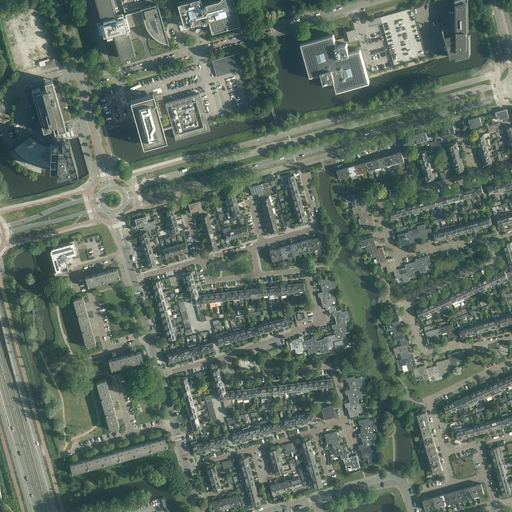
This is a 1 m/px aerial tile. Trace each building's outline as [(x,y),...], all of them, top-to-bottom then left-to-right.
[(168,43),(168,44),(169,44),(157,3),(156,3),(155,0),(95,0),(101,19),(104,18),(105,21),(103,21),(102,21),(102,22),(100,22),(100,23),(99,24),(99,25),(99,26),(99,27),(100,27),(101,27),(103,34),(105,33),(106,34),(107,36),(111,35),(118,58),(120,57),(126,56),(128,55),(134,53),(132,48),(132,47),(130,42),(131,42),(130,42),(129,36),(127,30),(124,31),(123,28),(127,27),(130,26),(144,22),(145,24),(146,26),(147,28),(148,29),(149,31),(150,33),(151,34),(153,36),(155,37),(156,38),(158,39),(160,40),(162,41),(164,42),(166,42),(168,43)] [(240,24),(232,0),(216,0),(203,4),(204,6),(202,6),(200,0),(191,0),(177,4),(183,27),(200,22),(200,21),(204,19),(205,20),(208,20),(211,32),(240,24)] [(468,32),(467,0),(454,0),(455,33),(444,36),(450,57),(467,53),(467,32),(468,32)] [(8,18),(4,18),(16,67),(20,66),(21,71),(42,66),(41,62),(53,59),(39,5),(6,13),(8,18)] [(338,90),(367,81),(358,51),(349,53),(347,43),(359,39),(358,36),(356,36),(354,29),(343,32),(346,43),(336,46),(333,37),(333,36),(332,36),(326,38),(325,38),(325,39),(323,40),(323,39),(322,39),(304,44),(303,44),(303,45),(311,75),(321,72),(321,73),(324,83),(335,80),(338,90)] [(218,64),(218,65),(220,71),(232,68),(230,61),(218,64)] [(45,171),(45,168),(47,168),(49,168),(51,168),(53,168),(55,168),(57,168),(60,167),(61,169),(68,167),(69,171),(77,168),(69,140),(64,141),(63,137),(64,136),(64,135),(63,135),(63,134),(62,134),(60,130),(66,128),(64,122),(71,120),(61,84),(54,86),(52,79),(44,82),(46,88),(40,90),(32,92),(25,94),(35,130),(42,128),(46,127),(47,127),(47,128),(48,129),(49,130),(50,130),(51,130),(51,132),(51,133),(50,133),(50,134),(50,135),(50,136),(50,137),(50,138),(50,139),(51,139),(51,140),(52,141),(52,145),(50,145),(48,145),(46,145),(44,144),(42,144),(40,143),(38,142),(36,141),(35,140),(33,138),(32,137),(30,135),(31,135),(30,135),(29,136),(26,138),(12,149),(12,150),(10,151),(12,153),(13,154),(14,156),(16,158),(17,158),(19,159),(21,161),(22,162),(23,163),(26,164),(27,165),(28,166),(30,167),(32,167),(34,168),(36,169),(38,169),(40,170),(42,170),(45,170),(45,171)] [(157,106),(156,106),(159,116),(168,113),(175,139),(209,130),(199,93),(165,103),(165,104),(164,104),(161,92),(154,94),(155,98),(155,99),(157,106)] [(153,94),(130,100),(143,146),(166,140),(159,116),(156,106),(153,94)] [(506,109),(495,112),(496,118),(497,117),(498,120),(509,117),(506,109)] [(482,125),(480,117),(468,120),(469,125),(470,125),(471,128),(482,125)] [(453,124),(441,127),(442,133),(444,133),(444,135),(455,132),(454,130),(455,129),(458,131),(460,130),(461,128),(462,128),(460,123),(453,125),(453,124)] [(426,132),(414,135),(416,140),(417,140),(418,143),(428,140),(428,138),(434,136),(433,130),(426,132)] [(476,137),(477,142),(485,140),(484,134),(475,136),(476,137)] [(488,139),(485,140),(477,142),(479,148),(487,146),(489,145),(488,139)] [(456,142),(448,144),(446,145),(447,151),(450,150),(458,148),(456,142)] [(489,152),(487,146),(479,148),(480,154),(489,152)] [(460,153),(458,148),(450,150),(452,156),(460,153)] [(418,153),(419,159),(427,156),(426,151),(426,150),(418,153)] [(397,153),(396,154),(398,162),(404,160),(401,152),(397,153)] [(490,157),(489,152),(480,154),(482,160),(490,157)] [(398,162),(396,154),(396,153),(392,154),(391,154),(392,155),(390,156),(393,165),(398,163),(398,162)] [(461,159),(460,153),(452,156),(453,162),(461,159)] [(393,165),(390,156),(390,155),(386,156),(385,156),(386,157),(384,157),(386,165),(387,167),(393,165)] [(429,162),(427,156),(419,159),(421,164),(429,162)] [(386,165),(384,157),(380,158),(378,159),(380,167),(386,165)] [(492,163),(490,157),(482,160),(484,165),(483,165),(483,166),(484,166),(492,163)] [(380,167),(378,159),(378,158),(374,159),(374,160),(372,161),(375,169),(380,167)] [(463,165),(461,159),(453,162),(455,167),(463,165)] [(375,169),(372,161),(372,160),(368,161),(368,162),(366,162),(369,170),(375,169)] [(369,170),(366,162),(366,161),(362,163),(360,164),(363,172),(369,170)] [(431,168),(429,162),(421,164),(423,170),(431,168)] [(363,172),(360,164),(360,163),(356,164),(354,165),(357,174),(363,172)] [(357,174),(354,165),(350,166),(351,167),(349,167),(351,175),(357,174)] [(464,171),(463,165),(455,167),(456,173),(465,171),(464,171)] [(351,175),(349,167),(349,166),(345,168),(343,169),(345,177),(351,175)] [(345,177),(343,169),(343,168),(339,169),(337,170),(339,179),(345,177)] [(432,174),(431,168),(423,170),(424,176),(432,174)] [(434,179),(432,174),(424,176),(426,182),(434,180),(434,179)] [(286,177),(288,183),(295,181),(294,175),(286,177)] [(295,181),(288,183),(285,184),(286,189),(297,186),(295,181)] [(260,184),(249,187),(249,188),(250,187),(251,191),(252,195),(257,193),(258,196),(260,195),(261,198),(268,196),(266,190),(262,191),(260,184)] [(500,191),(498,184),(492,185),(494,193),(495,196),(501,194),(500,191)] [(297,186),(286,189),(288,195),(291,194),(299,192),(297,187),(297,186)] [(226,194),(228,200),(235,198),(234,192),(226,194)] [(299,192),(291,194),(292,200),(300,198),(299,192)] [(460,199),(458,192),(452,193),(454,201),(455,202),(455,203),(460,202),(460,201),(460,199)] [(358,197),(359,197),(358,193),(345,197),(347,203),(351,201),(353,208),(360,206),(358,197)] [(448,203),(446,195),(443,196),(442,195),(440,196),(443,204),(448,203)] [(270,202),(269,196),(261,199),(262,204),(262,205),(270,202)] [(235,198),(228,200),(229,205),(229,206),(237,203),(235,198),(236,198),(235,198)] [(300,198),(292,200),(290,201),(292,207),(294,206),(302,204),(300,198)] [(201,209),(199,201),(188,205),(189,208),(190,208),(191,212),(198,210),(200,216),(207,214),(205,208),(201,209)] [(272,208),(270,202),(262,205),(263,205),(264,210),(272,208)] [(237,203),(229,206),(231,211),(239,209),(237,203)] [(302,204),(294,206),(296,212),(303,210),(304,210),(304,209),(303,209),(302,204)] [(365,204),(360,206),(353,208),(352,208),(354,214),(359,212),(360,219),(368,217),(365,208),(366,207),(365,204)] [(174,215),(173,209),(165,211),(167,217),(174,215)] [(396,217),(394,209),(389,211),(388,211),(391,221),(397,220),(396,217)] [(200,216),(201,222),(209,220),(207,214),(200,216)] [(176,221),(174,215),(167,217),(168,223),(176,221)] [(372,215),(368,217),(360,219),(358,219),(360,225),(365,223),(367,230),(375,228),(375,227),(374,228),(371,219),(373,219),(372,215)] [(503,226),(501,216),(495,218),(498,227),(503,226)] [(509,224),(507,216),(502,218),(501,216),(503,226),(509,224)] [(136,223),(137,224),(138,227),(145,225),(146,231),(153,229),(152,223),(148,224),(145,217),(134,220),(135,220),(136,223)] [(487,227),(484,219),(479,221),(481,228),(487,227)] [(211,225),(209,220),(201,222),(203,228),(211,225)] [(178,226),(176,221),(168,223),(170,229),(178,226)] [(481,228),(479,221),(473,222),(475,230),(481,228)] [(475,230),(473,222),(467,224),(469,232),(475,230)] [(278,231),(277,225),(269,228),(271,233),(270,233),(271,234),(278,231)] [(179,232),(178,226),(170,229),(172,234),(179,232)] [(241,227),(243,235),(248,233),(248,234),(249,233),(247,226),(246,226),(241,227)] [(463,233),(461,226),(455,227),(458,235),(463,233)] [(408,243),(408,244),(415,242),(413,236),(411,230),(405,232),(404,230),(403,227),(396,229),(397,229),(397,232),(398,234),(400,240),(401,246),(408,243)] [(425,227),(411,230),(413,236),(420,234),(421,240),(428,238),(426,233),(428,232),(430,238),(430,237),(433,237),(432,234),(430,228),(427,229),(428,230),(426,231),(425,227)] [(458,235),(455,227),(450,229),(452,237),(458,235)] [(446,238),(444,230),(438,232),(440,240),(446,238)] [(148,237),(146,231),(139,233),(140,239),(148,237)] [(231,238),(229,231),(223,232),(225,240),(226,240),(231,238)] [(440,240),(438,232),(432,234),(433,237),(434,242),(435,242),(435,241),(440,240)] [(150,242),(148,237),(140,239),(142,245),(150,242)] [(216,243),(214,237),(206,239),(208,245),(216,243)] [(312,239),(314,249),(320,248),(317,237),(312,239)] [(373,237),(360,241),(362,247),(367,246),(368,252),(369,252),(375,250),(377,249),(376,245),(374,246),(374,244),(375,244),(373,237)] [(79,253),(75,239),(52,246),(53,247),(52,248),(51,248),(50,249),(50,251),(50,252),(48,252),(55,275),(69,271),(66,261),(68,261),(70,258),(69,256),(79,253)] [(314,249),(312,239),(306,240),(306,241),(309,251),(314,249)] [(309,251),(306,241),(306,240),(301,242),(304,252),(309,251)] [(151,248),(150,242),(142,245),(144,251),(151,248)] [(304,252),(301,242),(295,243),(296,245),(298,254),(304,252)] [(505,251),(511,248),(511,246),(511,242),(502,245),(503,247),(504,247),(505,251)] [(188,251),(186,243),(180,245),(182,252),(188,251)] [(217,249),(216,243),(208,245),(210,251),(217,249)] [(293,255),(290,245),(285,246),(285,247),(288,257),(293,255)] [(288,257),(285,247),(285,246),(280,248),(283,258),(288,257)] [(153,254),(151,248),(144,251),(145,256),(153,254)] [(170,256),(168,248),(162,249),(164,257),(170,256)] [(283,258),(280,248),(274,249),(274,250),(277,260),(283,258)] [(383,248),(382,248),(377,249),(375,250),(369,252),(370,253),(369,253),(370,255),(370,254),(371,258),(371,257),(376,256),(378,263),(380,262),(385,260),(382,251),(383,251),(383,248)] [(277,260),(274,250),(274,249),(269,251),(272,261),(277,260)] [(155,260),(153,254),(145,256),(147,262),(155,260)] [(416,259),(417,263),(419,270),(420,272),(421,272),(421,273),(423,272),(423,271),(426,271),(426,270),(424,266),(431,264),(429,256),(428,256),(429,257),(420,259),(420,258),(416,259)] [(393,258),(385,260),(380,262),(380,263),(380,265),(381,264),(382,268),(382,267),(386,266),(388,272),(394,271),(395,270),(393,261),(394,261),(393,258)] [(156,266),(155,260),(147,262),(149,268),(156,266)] [(419,270),(417,263),(409,265),(408,264),(405,265),(406,267),(409,278),(410,278),(411,278),(411,277),(415,276),(414,276),(413,272),(419,270)] [(409,278),(406,267),(403,268),(403,269),(398,271),(398,269),(395,270),(394,271),(396,279),(403,277),(404,282),(403,282),(404,282),(407,281),(409,281),(410,280),(409,278)] [(117,268),(110,270),(101,273),(104,282),(120,278),(117,268)] [(509,280),(508,278),(507,275),(506,273),(504,270),(504,269),(502,270),(502,271),(498,273),(502,281),(503,283),(509,280)] [(184,274),(186,280),(193,278),(192,272),(192,271),(184,274)] [(502,281),(498,273),(498,272),(496,273),(497,274),(493,275),(496,283),(497,283),(498,285),(503,283),(502,281)] [(104,282),(101,273),(85,277),(88,287),(104,282)] [(496,283),(493,275),(488,278),(492,288),(492,287),(491,285),(496,283)] [(319,281),(323,292),(323,295),(331,292),(330,288),(335,287),(334,282),(334,281),(333,281),(333,279),(328,281),(327,278),(319,281)] [(492,288),(488,278),(482,280),(487,290),(492,288)] [(487,290),(482,280),(481,279),(480,280),(480,281),(477,283),(480,290),(481,293),(487,290)] [(152,283),(153,289),(161,286),(164,286),(162,280),(152,283)] [(480,290),(477,283),(471,285),(475,293),(480,290)] [(475,293),(471,285),(466,288),(469,295),(475,293)] [(163,292),(161,286),(153,289),(155,294),(163,292)] [(469,295),(466,288),(465,287),(463,287),(464,289),(461,290),(465,300),(470,298),(469,295)] [(198,295),(197,289),(189,291),(191,297),(198,295)] [(465,300),(461,290),(455,293),(458,300),(464,298),(465,300)] [(323,292),(319,293),(323,307),(325,307),(331,305),(332,307),(330,301),(335,299),(333,294),(334,294),(332,294),(331,292),(323,295),(323,292)] [(458,300),(455,293),(454,292),(452,293),(453,294),(449,295),(453,303),(454,305),(459,303),(458,300)] [(198,295),(191,297),(193,304),(201,303),(203,303),(202,296),(199,296),(198,295)] [(453,303),(449,295),(444,298),(447,305),(453,303)] [(73,299),(77,315),(87,313),(82,297),(73,299)] [(166,304),(164,298),(157,300),(158,306),(166,304)] [(447,305),(444,298),(439,300),(443,309),(448,307),(447,305)] [(443,309),(439,300),(433,303),(438,313),(443,310),(442,309),(443,309)] [(438,313),(433,303),(428,305),(432,315),(438,313)] [(168,310),(166,304),(158,306),(160,312),(168,310)] [(432,315),(428,305),(422,308),(427,318),(432,315)] [(308,320),(307,314),(306,314),(306,312),(306,311),(305,309),(305,308),(293,312),(294,315),(295,315),(295,317),(297,323),(298,323),(297,322),(300,322),(303,321),(305,320),(306,320),(308,319),(308,320)] [(427,318),(422,308),(417,310),(416,310),(421,320),(427,318)] [(341,310),(336,311),(333,312),(334,315),(337,324),(337,326),(346,324),(344,320),(349,318),(348,313),(347,313),(347,311),(342,312),(341,310)] [(91,328),(87,313),(77,315),(82,331),(91,328)] [(171,321),(169,315),(161,317),(163,323),(171,321)] [(508,324),(506,316),(500,318),(502,326),(508,324)] [(496,328),(493,317),(487,319),(490,329),(496,328)] [(502,326),(500,318),(494,320),(493,317),(496,328),(502,326)] [(286,318),(280,320),(282,327),(288,326),(286,318)] [(490,329),(487,319),(482,321),(484,331),(490,329)] [(276,329),(274,321),(268,323),(270,331),(276,329)] [(393,329),(394,335),(395,335),(402,333),(403,333),(400,324),(399,321),(400,321),(399,321),(386,324),(386,325),(387,327),(388,330),(393,329)] [(484,331),(482,321),(476,322),(479,333),(484,331)] [(479,333),(476,322),(470,324),(473,334),(479,333)] [(350,337),(349,331),(347,326),(348,326),(348,325),(346,326),(346,324),(337,326),(337,324),(333,325),(334,328),(336,334),(334,335),(335,337),(337,337),(337,339),(345,336),(346,338),(347,338),(350,337)] [(473,334),(470,324),(464,326),(465,328),(467,336),(473,334)] [(459,330),(458,327),(455,327),(453,328),(452,325),(438,328),(440,334),(441,334),(447,332),(449,338),(460,335),(459,330)] [(465,328),(464,326),(464,325),(458,327),(459,330),(460,335),(461,338),(462,339),(464,338),(464,337),(467,336),(465,328)] [(174,333),(172,327),(165,329),(166,335),(174,333)] [(248,337),(245,329),(245,327),(239,329),(239,331),(242,339),(248,337)] [(96,344),(91,328),(82,331),(86,347),(96,344)] [(242,339),(239,331),(239,329),(239,328),(233,330),(234,333),(236,340),(242,339)] [(253,335),(251,328),(245,329),(248,337),(253,335)] [(442,340),(441,334),(440,334),(438,328),(425,332),(427,338),(434,336),(436,342),(442,340)] [(230,342),(228,334),(227,331),(221,333),(224,343),(230,342)] [(176,332),(174,333),(166,335),(168,341),(178,338),(176,332)] [(407,332),(403,333),(402,333),(395,335),(394,335),(393,335),(394,336),(393,336),(394,338),(395,341),(400,340),(402,346),(407,345),(410,344),(409,344),(406,335),(408,335),(407,335),(407,332)] [(224,343),(221,333),(215,335),(218,345),(219,345),(224,343)] [(350,349),(347,338),(346,338),(345,336),(337,339),(337,337),(335,337),(334,335),(334,334),(332,335),(328,336),(327,336),(328,338),(329,341),(327,342),(328,347),(335,345),(335,348),(336,351),(341,349),(344,348),(345,351),(345,350),(350,349)] [(302,350),(304,350),(301,341),(304,341),(303,337),(300,338),(289,341),(290,347),(291,349),(289,349),(289,350),(295,348),(297,353),(302,351),(302,352),(302,350)] [(313,338),(304,341),(301,341),(304,350),(308,348),(309,353),(314,352),(315,352),(314,350),(316,350),(314,342),(317,341),(316,337),(313,338)] [(329,352),(328,347),(327,342),(329,341),(328,338),(325,339),(325,338),(317,341),(314,342),(316,350),(320,349),(322,353),(329,351),(329,352)] [(212,342),(206,344),(209,352),(214,350),(215,350),(212,342)] [(197,355),(194,344),(189,346),(189,349),(192,356),(197,355)] [(203,353),(201,345),(195,347),(194,344),(197,355),(203,353)] [(408,348),(407,345),(402,346),(393,348),(394,349),(393,349),(394,351),(395,354),(400,353),(402,359),(409,357),(406,348),(408,348)] [(185,358),(183,348),(177,350),(178,352),(177,352),(179,360),(185,358)] [(192,356),(189,349),(184,350),(183,348),(185,358),(192,356)] [(140,351),(128,355),(124,356),(127,365),(143,361),(140,351)] [(448,355),(449,360),(450,360),(452,367),(452,368),(453,368),(455,368),(454,367),(458,366),(457,366),(456,362),(463,360),(460,351),(451,354),(448,355)] [(174,361),(172,354),(166,355),(168,363),(174,361)] [(127,365),(124,356),(108,361),(111,370),(127,365)] [(413,356),(409,357),(402,359),(400,359),(400,360),(401,362),(402,365),(407,364),(408,370),(413,369),(415,368),(416,368),(417,368),(416,364),(415,364),(414,363),(415,362),(413,356)] [(450,360),(449,360),(441,362),(440,361),(437,362),(438,365),(441,375),(442,376),(444,375),(443,375),(447,374),(447,373),(446,373),(445,369),(451,367),(452,368),(452,367),(450,360)] [(427,370),(425,365),(422,366),(422,367),(417,369),(417,368),(416,368),(415,368),(413,369),(415,377),(422,375),(423,380),(426,379),(426,380),(428,379),(429,379),(429,378),(428,378),(426,370),(427,370)] [(438,365),(435,366),(435,367),(427,370),(426,370),(428,378),(429,378),(429,379),(429,377),(435,375),(436,380),(439,379),(439,380),(441,379),(442,379),(441,375),(438,365)] [(211,370),(213,376),(221,374),(219,368),(219,367),(211,370)] [(222,379),(221,374),(213,376),(214,381),(212,382),(222,379)] [(179,379),(180,385),(188,383),(186,377),(187,377),(186,376),(178,379),(179,379)] [(347,381),(350,390),(350,392),(359,390),(358,386),(362,384),(361,381),(361,379),(360,379),(360,377),(355,378),(354,376),(347,378),(347,381)] [(511,384),(511,383),(509,377),(503,379),(507,387),(511,384)] [(224,385),(222,379),(212,382),(213,388),(224,385)] [(507,387),(503,379),(498,381),(502,389),(507,387)] [(96,382),(101,398),(110,396),(105,380),(96,382)] [(502,389),(498,381),(493,384),(497,394),(503,392),(502,389)] [(497,394),(493,384),(492,383),(490,384),(491,385),(487,386),(492,397),(497,394)] [(226,391),(224,385),(213,388),(215,394),(218,393),(226,391)] [(492,397),(487,386),(485,386),(485,387),(482,389),(485,397),(486,399),(492,397)] [(485,397),(482,389),(476,391),(480,399),(485,397)] [(350,392),(350,390),(346,391),(347,394),(349,402),(350,404),(358,402),(357,398),(362,397),(361,393),(361,392),(361,391),(359,392),(359,390),(350,392)] [(480,399),(476,391),(476,390),(474,391),(475,392),(471,394),(475,402),(480,399)] [(231,399),(230,391),(226,391),(218,393),(220,400),(223,400),(228,399),(231,399)] [(193,400),(191,394),(184,396),(185,402),(193,400)] [(475,402),(471,394),(465,396),(469,404),(470,406),(476,404),(475,402)] [(114,411),(110,396),(101,398),(105,414),(114,411)] [(469,404),(465,396),(460,399),(463,407),(469,404)] [(463,407),(460,399),(454,401),(458,409),(463,407)] [(458,409),(454,401),(454,400),(452,401),(452,402),(449,404),(452,412),(458,409)] [(350,404),(349,402),(346,403),(347,406),(350,417),(356,416),(358,415),(357,411),(362,409),(361,406),(360,404),(361,404),(359,404),(358,402),(350,404)] [(452,412),(449,404),(444,406),(443,406),(447,414),(452,412)] [(333,408),(332,406),(333,405),(332,405),(321,408),(322,412),(322,411),(323,414),(322,414),(324,420),(324,419),(327,418),(327,419),(327,418),(330,418),(330,417),(332,417),(333,417),(335,416),(335,417),(336,416),(334,411),(333,408)] [(196,412),(195,406),(187,408),(189,414),(196,412)] [(119,427),(114,411),(105,414),(110,430),(119,427)] [(312,411),(306,413),(308,421),(314,419),(315,419),(312,411)] [(416,415),(418,421),(427,418),(428,418),(427,414),(426,414),(425,412),(426,412),(416,415)] [(303,422),(300,415),(295,416),(297,424),(303,422)] [(510,425),(508,417),(502,418),(504,426),(510,425)] [(291,426),(289,418),(283,420),(285,427),(291,426)] [(361,423),(363,432),(364,435),(372,432),(371,428),(376,427),(374,422),(375,422),(375,421),(374,421),(373,419),(369,421),(368,418),(360,421),(361,423)] [(428,420),(427,418),(418,421),(419,427),(429,424),(428,420)] [(504,426),(502,418),(496,420),(498,428),(504,426)] [(285,427),(283,420),(277,421),(280,429),(285,427)] [(498,428),(496,420),(490,422),(493,430),(498,428)] [(487,431),(485,423),(484,421),(478,423),(481,433),(482,434),(484,433),(483,432),(487,431)] [(202,422),(200,423),(192,425),(193,431),(203,428),(202,422)] [(274,431),(272,423),(266,424),(268,432),(274,431)] [(481,433),(478,423),(473,424),(473,426),(476,435),(476,436),(478,435),(478,434),(481,433)] [(262,434),(260,426),(259,424),(254,425),(254,428),(257,435),(262,434)] [(429,426),(429,424),(419,427),(421,432),(430,430),(431,430),(430,426),(429,426)] [(257,435),(254,428),(254,425),(248,427),(249,429),(251,437),(257,435)] [(251,437),(249,429),(248,427),(243,429),(243,431),(245,439),(251,437)] [(470,436),(468,428),(462,430),(464,438),(470,436)] [(431,432),(430,430),(421,432),(423,438),(433,435),(432,431),(431,432)] [(245,439),(243,431),(237,433),(239,440),(245,439)] [(334,452),(335,455),(340,453),(340,454),(340,453),(341,455),(346,454),(346,452),(347,451),(345,444),(344,444),(340,445),(340,443),(339,441),(338,441),(338,438),(337,432),(333,433),(329,434),(324,435),(327,446),(332,445),(333,449),(334,452)] [(364,435),(363,432),(360,433),(360,436),(363,445),(364,447),(372,445),(370,440),(375,438),(374,434),(373,434),(372,432),(364,435)] [(239,440),(237,433),(231,434),(233,442),(239,440)] [(433,436),(433,435),(423,438),(424,444),(434,442),(434,441),(433,437),(433,438),(432,436),(433,436)] [(165,437),(149,442),(151,451),(167,447),(165,437)] [(217,447),(223,445),(221,437),(215,439),(217,447)] [(217,447),(215,439),(209,441),(211,448),(217,447)] [(301,442),(303,448),(311,445),(310,440),(310,439),(301,442)] [(151,451),(149,442),(133,446),(135,456),(151,451)] [(434,443),(434,442),(424,444),(426,450),(435,448),(436,447),(435,443),(434,443)] [(200,451),(197,444),(191,445),(193,453),(194,453),(200,451)] [(364,447),(363,445),(359,446),(360,449),(363,460),(364,461),(367,460),(368,464),(373,463),(372,460),(370,453),(372,453),(371,453),(375,452),(374,447),(374,446),(372,447),(372,445),(364,447)] [(135,456),(133,446),(117,451),(120,460),(135,456)] [(490,449),(491,451),(492,455),(500,453),(502,452),(500,446),(490,449)] [(269,451),(270,457),(279,454),(278,451),(280,449),(279,448),(268,451),(269,451)] [(436,449),(435,448),(426,450),(427,456),(438,453),(437,449),(436,449)] [(120,460),(117,451),(101,455),(104,465),(120,460)] [(314,457),(313,451),(304,453),(306,459),(314,457)] [(347,453),(346,454),(341,455),(340,455),(341,460),(342,459),(343,459),(345,467),(345,466),(351,465),(352,469),(360,467),(360,468),(359,464),(359,463),(357,455),(348,458),(347,453)] [(438,453),(427,456),(429,462),(439,459),(438,455),(437,455),(437,453),(438,453)] [(501,459),(500,453),(492,455),(493,461),(501,459)] [(282,454),(279,454),(270,457),(272,463),(280,460),(283,459),(282,454)] [(104,465),(101,455),(85,460),(88,469),(104,465)] [(247,457),(238,459),(239,460),(240,465),(249,463),(247,457)] [(504,458),(501,459),(493,461),(495,467),(503,465),(505,464),(504,458)] [(439,461),(439,459),(429,462),(431,468),(440,465),(441,465),(440,461),(439,461)] [(88,469),(85,460),(70,464),(72,474),(88,469)] [(282,466),(280,460),(272,463),(273,468),(282,466)] [(318,468),(316,462),(307,465),(309,471),(318,468)] [(250,469),(249,463),(240,465),(242,471),(250,469)] [(441,467),(440,465),(431,468),(432,474),(443,471),(441,467)] [(215,466),(206,468),(206,469),(208,474),(216,472),(215,466)] [(284,472),(282,466),(273,468),(275,474),(284,472)] [(311,476),(319,474),(318,468),(309,471),(311,476)] [(506,476),(505,470),(496,472),(498,478),(506,476)] [(218,471),(216,472),(208,474),(208,476),(207,476),(208,480),(209,479),(210,480),(218,478),(220,477),(218,471)] [(321,480),(319,474),(311,476),(312,482),(321,480)] [(254,480),(252,475),(244,477),(245,483),(254,480)] [(508,482),(506,476),(498,478),(500,484),(508,482)] [(290,480),(292,490),(293,489),(293,490),(293,489),(295,488),(296,489),(296,488),(302,487),(300,477),(293,479),(293,480),(290,480)] [(220,483),(218,478),(210,480),(211,486),(220,483)] [(255,486),(254,480),(245,483),(247,488),(255,486)] [(292,490),(290,480),(283,482),(281,483),(281,482),(280,483),(283,492),(283,491),(286,491),(292,490)] [(322,486),(321,480),(312,482),(314,488),(323,486),(323,485),(322,486)] [(511,486),(510,481),(508,482),(500,484),(501,490),(509,488),(511,486)] [(221,489),(220,483),(211,486),(213,491),(213,492),(221,489)] [(283,492),(280,483),(270,485),(272,495),(273,495),(283,492)] [(476,485),(478,495),(484,493),(484,494),(481,483),(481,484),(476,485)] [(478,495),(476,485),(471,487),(471,486),(470,486),(473,496),(478,495)] [(257,492),(255,486),(247,488),(248,494),(257,492)] [(473,496),(470,486),(470,487),(465,488),(468,498),(473,496)] [(468,498),(465,488),(460,490),(460,489),(463,499),(468,498)] [(511,493),(509,488),(501,490),(503,496),(511,494),(511,493)] [(463,499),(460,489),(460,490),(455,491),(457,501),(463,499)] [(457,501),(455,491),(454,491),(449,493),(449,492),(452,502),(457,501)] [(259,497),(257,492),(248,494),(250,500),(259,497)] [(452,502),(449,492),(449,493),(447,493),(444,494),(447,504),(452,502)] [(231,497),(228,498),(230,506),(233,506),(234,506),(240,504),(237,495),(234,495),(234,494),(233,495),(233,496),(231,496),(231,497)] [(447,504),(444,494),(439,496),(439,495),(441,505),(447,504)] [(441,505),(439,495),(438,495),(439,496),(437,496),(434,497),(433,497),(436,507),(441,505)] [(230,506),(228,498),(228,497),(221,499),(218,500),(221,509),(224,508),(224,509),(230,507),(231,507),(230,506)] [(260,503),(259,497),(250,500),(252,505),(252,506),(260,503)] [(436,507),(433,497),(428,499),(428,498),(431,508),(436,507)] [(431,508),(428,498),(428,499),(426,499),(423,500),(425,510),(426,510),(426,509),(431,508)] [(221,510),(221,509),(218,500),(210,502),(208,503),(207,503),(209,511),(212,511),(221,510)]
